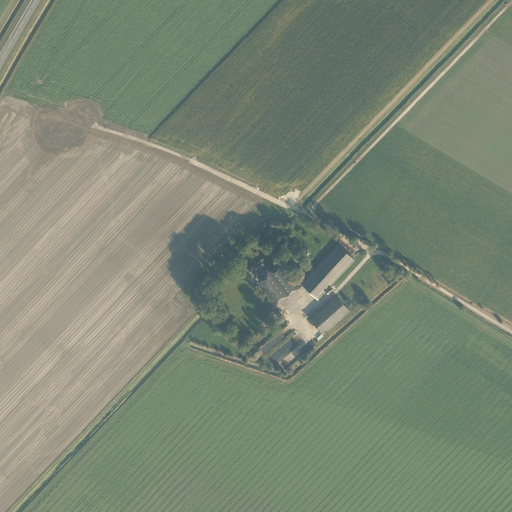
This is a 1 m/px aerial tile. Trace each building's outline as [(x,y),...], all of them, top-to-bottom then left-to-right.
[(299,284),(300,286),(301,286),(302,285),(317,298),(354,259),(337,243),(299,284)] [(301,286),(300,286),(299,284),(280,260),(270,268),(267,266),(260,272),(254,265),(248,270),(258,281),(256,282),(275,306),(301,286)] [(336,294),(336,295),(309,318),(323,333),(350,310),(336,294)] [(275,314),(269,307),(259,316),(264,322),(275,314)] [(288,340),(297,334),(295,331),(286,337),(288,340)] [(291,354),(280,362),(286,369),(297,361),(291,354)]
